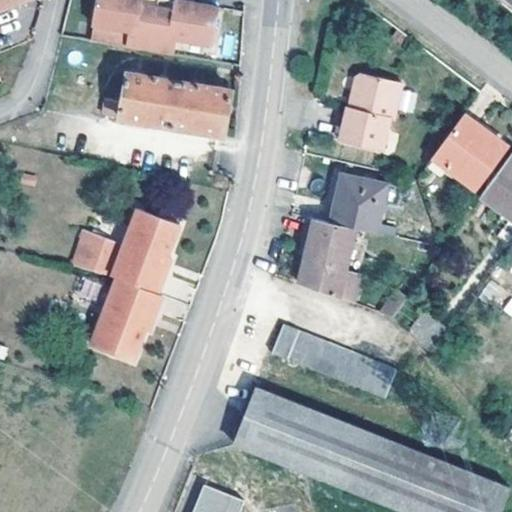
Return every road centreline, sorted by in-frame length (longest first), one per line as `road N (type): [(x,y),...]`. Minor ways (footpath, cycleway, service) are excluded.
road 1 (unclassified): [(139,511),(241,245),(278,0)]
road 2 (residential): [(399,0),(511,85)]
road 3 (residential): [(57,0),(27,95),(0,113)]
